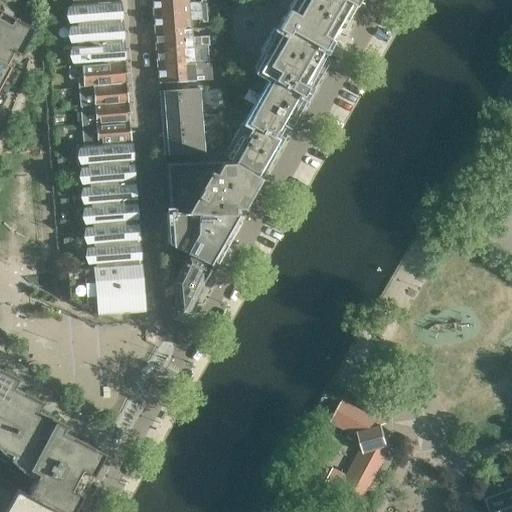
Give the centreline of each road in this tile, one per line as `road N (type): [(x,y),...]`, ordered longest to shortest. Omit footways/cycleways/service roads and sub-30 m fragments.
road 1 (residential): [(189,341),(382,0)]
road 2 (residential): [(189,341),(156,313),(128,0)]
road 3 (residential): [(92,511),(189,341)]
